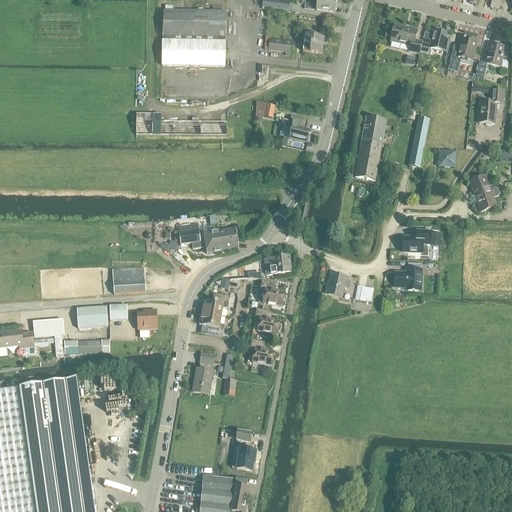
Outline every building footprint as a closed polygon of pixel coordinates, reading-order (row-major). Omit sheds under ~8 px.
[(279,1),(272,0),(262,0),(261,8),(278,10),(279,1)] [(337,5),(336,5),(336,0),(317,0),(316,11),(335,13),(335,10),(336,10),(337,5)] [(496,0),(495,9),(499,10),(501,0),(508,1),(508,0),(496,0)] [(138,64),(139,11),(89,10),(89,63),(138,64)] [(225,67),(226,13),(163,12),(162,66),(225,67)] [(78,62),(79,13),(41,13),(40,61),(78,62)] [(410,47),(409,53),(419,55),(422,43),(415,42),(417,32),(395,26),(391,42),(410,47)] [(425,33),(420,52),(428,54),(429,49),(447,53),(450,42),(444,40),(445,34),(433,31),(432,35),(425,33)] [(302,52),(322,55),(325,39),(305,36),(302,52)] [(457,56),(451,55),(448,70),(457,73),(461,59),(472,61),(477,42),(462,38),(457,56)] [(269,40),(268,51),(285,53),(285,56),(290,57),(292,42),(269,40)] [(489,45),(485,64),(478,62),(474,78),(484,80),(487,65),(500,68),(505,48),(489,45)] [(406,66),(413,67),(415,58),(408,56),(406,66)] [(476,86),(475,93),(489,94),(490,87),(476,86)] [(481,103),(479,124),(494,125),(496,105),(502,105),(503,91),(493,90),(491,104),(481,103)] [(272,119),(275,107),(267,105),(257,103),(255,118),(264,117),(272,119)] [(136,115),(135,136),(226,137),(226,123),(201,124),(161,123),(161,115),(136,115)] [(355,178),(375,182),(387,123),(366,118),(355,178)] [(279,138),(307,143),(309,132),(309,131),(299,129),(300,124),(283,120),(279,138)] [(410,167),(420,169),(429,122),(419,120),(410,167)] [(454,169),(456,152),(439,151),(438,168),(454,169)] [(486,151),(483,152),(481,156),(483,159),(486,160),(489,159),(491,156),(489,152),(486,151)] [(487,176),(471,182),(471,183),(472,182),(476,192),(475,193),(479,204),(478,204),(481,214),(497,208),(493,199),(498,197),(500,193),(499,190),(495,189),(490,191),(489,188),(491,187),(487,176)] [(198,224),(177,227),(180,245),(187,244),(200,242),(200,243),(191,244),(192,250),(202,248),(202,249),(206,249),(207,254),(220,252),(217,232),(204,234),(199,235),(198,224)] [(235,229),(217,232),(220,252),(238,249),(235,229)] [(416,239),(403,239),(402,253),(423,254),(423,245),(429,245),(429,233),(416,233),(416,239)] [(431,234),(431,245),(440,246),(440,235),(431,234)] [(165,244),(161,248),(173,257),(180,247),(171,241),(168,246),(165,244)] [(289,258),(265,260),(267,276),(290,274),(289,258)] [(396,274),(395,288),(396,288),(407,289),(406,292),(420,292),(422,265),(408,265),(407,275),(396,274)] [(144,269),(112,271),(113,295),(146,293),(144,269)] [(328,285),(326,295),(342,298),(345,288),(348,289),(350,282),(346,281),(347,278),(333,274),(330,286),(328,285)] [(285,294),(274,292),(275,284),(262,282),(259,296),(264,297),(263,304),(282,307),(285,294)] [(356,300),(364,302),(364,301),(370,302),(373,290),(366,289),(358,287),(356,300)] [(201,311),(202,311),(202,314),(221,317),(222,309),(227,309),(230,297),(216,294),(215,303),(204,301),(203,307),(202,307),(201,311)] [(127,307),(109,307),(109,321),(127,321),(127,307)] [(107,308),(77,310),(79,330),(108,327),(107,308)] [(257,310),(254,324),(259,325),(258,333),(277,336),(280,322),(269,320),(270,313),(257,310)] [(157,330),(156,311),(143,311),(143,314),(137,314),(137,331),(157,330)] [(220,324),(221,317),(202,314),(201,315),(200,315),(199,319),(200,319),(199,325),(211,327),(209,336),(222,338),(224,327),(220,324)] [(47,340),(33,341),(32,333),(21,335),(21,331),(0,333),(0,350),(18,348),(19,351),(34,349),(34,348),(48,347),(47,344),(54,344),(55,359),(64,358),(62,337),(64,337),(63,320),(33,323),(34,339),(54,338),(54,339),(47,340)] [(75,355),(78,355),(100,354),(100,341),(75,342),(75,355)] [(274,353),(264,351),(265,343),(251,341),(249,355),(254,356),(253,363),(272,367),(274,353)] [(214,356),(202,354),(200,364),(212,366),(214,356)] [(227,355),(222,380),(224,381),(223,397),(235,398),(236,382),(233,382),(234,373),(232,372),(233,357),(227,355)] [(200,364),(199,370),(211,372),(212,366),(200,364)] [(211,372),(199,370),(197,369),(193,392),(208,395),(212,372),(211,372)] [(37,511),(95,511),(76,380),(20,388),(37,511)] [(37,511),(20,388),(0,390),(0,511),(37,511)] [(236,441),(250,443),(251,433),(238,431),(236,441)] [(235,449),(232,468),(237,469),(236,470),(252,472),(255,451),(239,449),(239,450),(235,449)] [(203,477),(201,497),(209,498),(209,496),(219,497),(220,492),(232,493),(233,480),(203,477)] [(231,511),(232,511),(245,511),(249,488),(246,488),(247,481),(235,479),(234,486),(236,486),(231,511)] [(229,511),(232,493),(220,492),(219,497),(209,496),(209,498),(201,497),(199,511),(229,511)]
